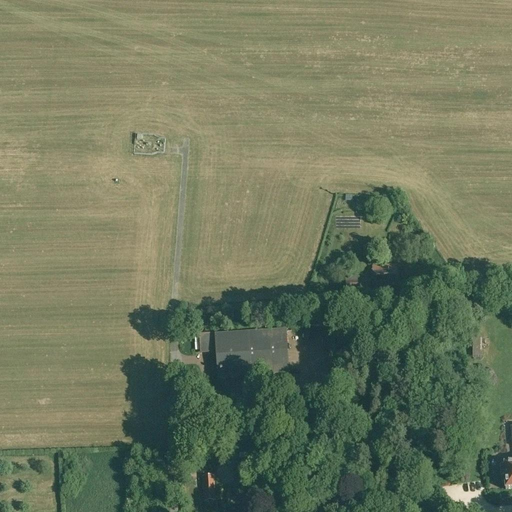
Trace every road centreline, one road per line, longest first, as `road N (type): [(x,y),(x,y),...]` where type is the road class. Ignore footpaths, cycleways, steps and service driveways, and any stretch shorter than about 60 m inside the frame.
road 1 (unknown): [(167,511),(169,311),(306,303)]
road 2 (unknown): [(169,311),(178,156),(170,142),(157,141)]
